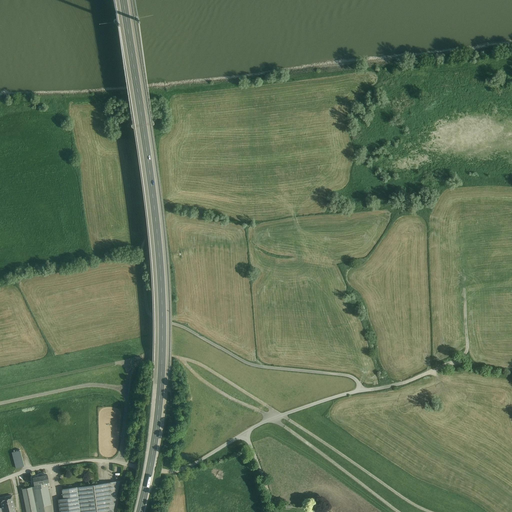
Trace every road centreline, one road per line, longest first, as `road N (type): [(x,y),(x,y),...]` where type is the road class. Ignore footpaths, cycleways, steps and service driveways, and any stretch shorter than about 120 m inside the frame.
road 1 (primary): [(122,0),(162,325),(155,432),(139,511)]
road 2 (track): [(361,391),(347,375),(249,364),(150,314),(144,241)]
road 3 (residential): [(0,480),(91,460),(177,471),(281,414)]
road 4 (track): [(397,511),(264,412),(200,380),(180,357)]
road 5 (track): [(281,414),(409,381),(463,357),(465,310)]
road 6 (track): [(0,403),(86,385),(126,389)]
